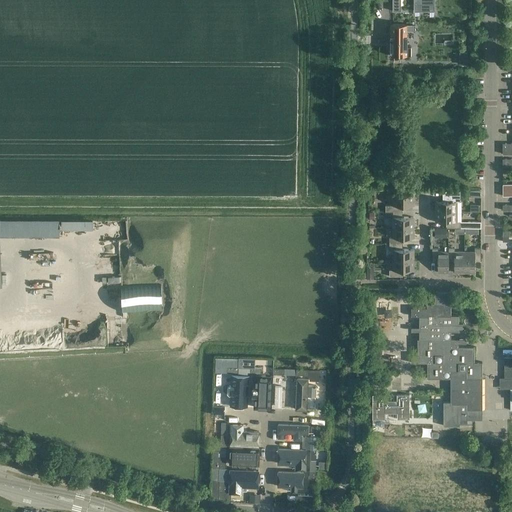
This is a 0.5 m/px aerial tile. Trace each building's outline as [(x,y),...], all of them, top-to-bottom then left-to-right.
[(400,0),(392,0),(392,10),(400,10),(400,0)] [(422,28),(422,24),(390,24),(390,55),(406,55),(410,55),(410,46),(406,46),(407,28),(422,28)] [(435,211),(456,211),(456,201),(460,201),(460,195),(460,190),(442,190),(442,200),(435,200),(435,211)] [(385,205),(385,211),(402,211),(402,205),(413,205),(413,194),(393,194),(393,205),(385,205)] [(402,216),(402,211),(385,211),(385,217),(393,217),(393,227),(413,227),(413,216),(402,216)] [(456,211),(435,211),(435,221),(446,222),(446,227),(460,227),(460,221),(456,221),(456,211)] [(389,243),(402,243),(402,237),(413,237),(413,227),(393,227),(393,237),(389,237),(389,243)] [(393,259),(413,259),(413,249),(402,249),(402,243),(389,243),(389,249),(393,249),(393,259)] [(448,251),(438,251),(438,247),(431,247),(431,261),(437,261),(437,272),(448,272),(448,261),(448,251)] [(464,272),(464,251),(454,251),(454,247),(448,247),(448,251),(448,261),(454,261),(454,272),(464,272)] [(464,251),(464,272),(475,272),(475,261),(480,261),(480,247),(474,247),(474,251),(464,251)] [(413,259),(393,259),(393,269),(389,269),(389,276),(402,276),(402,270),(413,270),(413,259)] [(450,315),(450,292),(434,292),(434,303),(426,303),(426,307),(411,307),(411,315),(419,315),(419,338),(417,338),(417,354),(411,354),(411,362),(426,362),(426,378),(450,378),(450,401),(443,401),(443,425),(459,425),(459,419),(482,419),(482,361),(474,361),(474,346),(458,346),(458,342),(455,342),(455,338),(450,338),(450,331),(462,331),(462,322),(458,322),(458,315),(450,315)] [(267,377),(253,376),(252,406),(267,407),(267,377)] [(283,376),(275,376),(275,407),(282,408),(283,376)] [(307,379),(298,378),(297,407),(307,407),(307,379)] [(232,425),(231,443),(260,444),(260,432),(244,432),(244,425),(232,425)] [(307,450),(280,449),(279,462),(298,463),(298,468),(306,468),(307,450)] [(258,459),(232,458),(232,466),(258,467),(258,459)] [(258,471),(231,470),(230,491),(243,492),(243,486),(258,487),(258,471)] [(304,473),(280,472),(279,484),(304,485),(304,473)]
